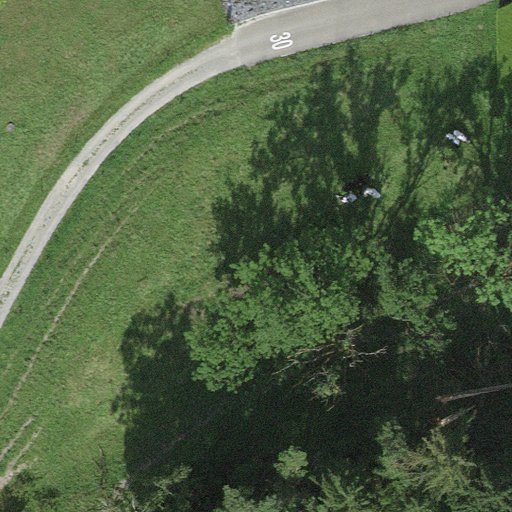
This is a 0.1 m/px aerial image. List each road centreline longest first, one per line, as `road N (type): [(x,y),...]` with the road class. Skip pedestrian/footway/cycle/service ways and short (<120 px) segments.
road 1 (track): [(182,74),(59,205),(0,317)]
road 2 (residential): [(417,0),(313,23),(182,74)]
